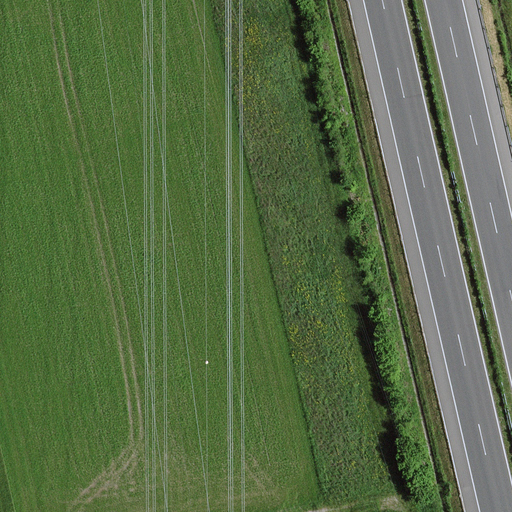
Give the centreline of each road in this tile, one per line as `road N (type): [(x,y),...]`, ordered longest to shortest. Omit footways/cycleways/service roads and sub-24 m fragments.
road 1 (motorway): [(382,0),(498,511)]
road 2 (motorway): [(511,295),(444,0)]
